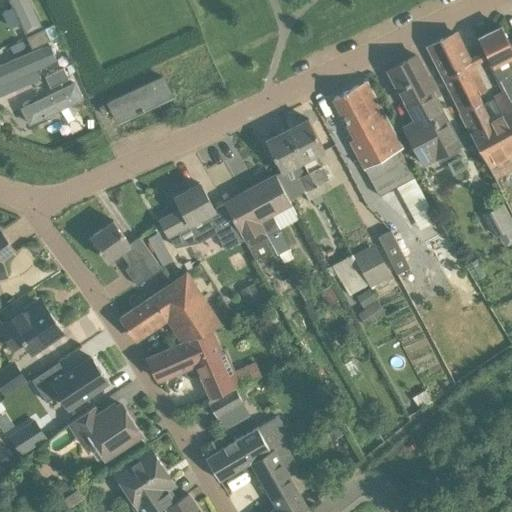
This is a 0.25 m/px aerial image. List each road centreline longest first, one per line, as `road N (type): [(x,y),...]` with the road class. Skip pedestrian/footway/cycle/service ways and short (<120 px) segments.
road 1 (residential): [(490,0),(111,176),(34,200)]
road 2 (residential): [(219,511),(34,200)]
